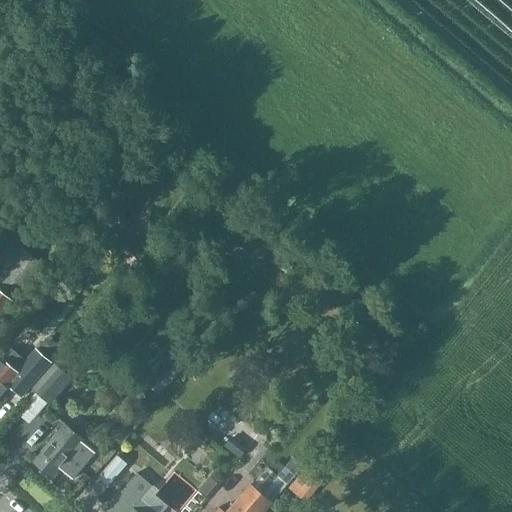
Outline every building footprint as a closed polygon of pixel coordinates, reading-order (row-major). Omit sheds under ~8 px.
[(231,223),(217,243),(239,260),(254,240),(231,223)] [(0,323),(46,268),(21,248),(0,273),(0,323)] [(178,347),(148,384),(160,395),(191,357),(178,347)] [(11,348),(0,361),(0,403),(12,389),(22,397),(52,362),(37,349),(26,361),(11,348)] [(44,376),(34,388),(38,391),(50,402),(51,403),(61,392),(44,376)] [(243,444),(250,431),(233,422),(226,435),(243,444)] [(41,452),(33,462),(39,466),(40,471),(45,476),(50,476),(53,478),(61,469),(73,479),(95,453),(82,443),(85,440),(66,424),(57,435),(56,435),(41,452)] [(99,477),(109,485),(127,464),(117,456),(99,477)] [(274,460),(252,486),(251,485),(229,511),(226,511),(220,507),(215,511),(264,511),(272,503),(293,478),(288,474),(292,470),(281,461),(278,464),(274,460)] [(307,467),(289,488),(302,499),(320,478),(307,467)] [(119,494),(106,510),(108,511),(156,511),(142,499),(153,487),(137,473),(119,494)] [(181,511),(183,510),(174,502),(165,511),(181,511)]
